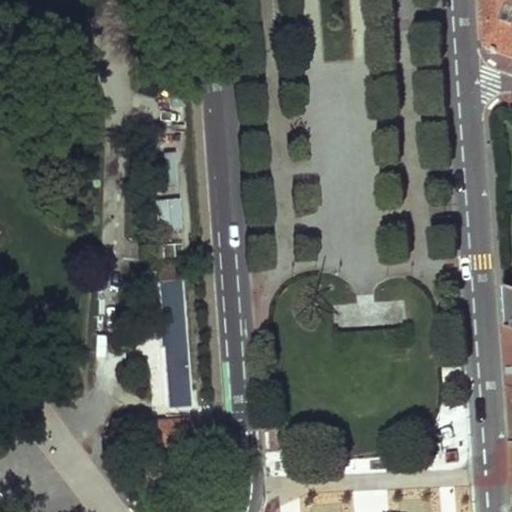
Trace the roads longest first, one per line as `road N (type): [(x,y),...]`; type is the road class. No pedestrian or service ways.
road 1 (secondary): [(211,0),(252,485)]
road 2 (secondary): [(485,470),(457,76)]
road 3 (residential): [(252,485),(485,470)]
